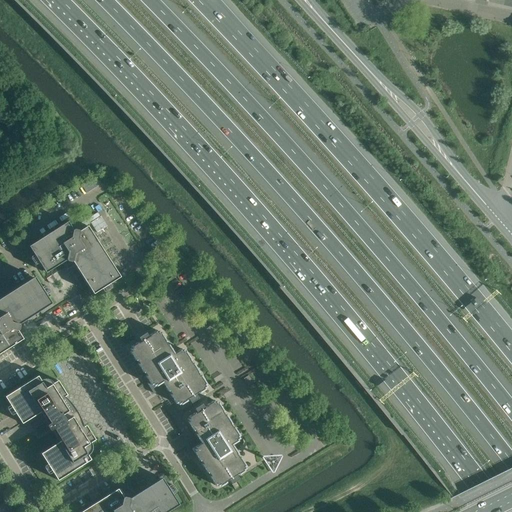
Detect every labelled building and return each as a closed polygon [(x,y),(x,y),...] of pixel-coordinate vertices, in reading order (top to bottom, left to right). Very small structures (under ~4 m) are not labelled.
[(74,229),(73,230),(67,221),(29,246),(34,254),(31,256),(30,258),(34,264),(36,264),(39,262),(46,273),(66,260),(67,261),(71,262),(72,261),(93,294),(101,289),(103,292),(105,292),(111,288),(112,286),(110,283),(120,277),(87,226),(79,231),(78,230),(74,229)] [(44,285),(41,287),(34,276),(0,298),(0,353),(23,338),(18,330),(19,325),(19,324),(51,303),(46,295),(49,293),(50,291),(46,285),(44,285)] [(131,347),(129,349),(131,351),(129,351),(135,361),(137,360),(138,363),(137,363),(143,373),(144,372),(146,375),(145,376),(148,381),(146,382),(147,383),(154,394),(163,388),(160,384),(162,382),(166,389),(168,392),(169,391),(170,394),(169,394),(171,397),(175,404),(176,403),(178,405),(180,404),(180,405),(187,401),(186,400),(187,399),(190,403),(198,398),(195,394),(198,392),(199,393),(205,389),(204,388),(206,387),(205,385),(206,384),(200,375),(199,375),(197,373),(198,372),(192,362),(191,363),(190,360),(191,360),(185,350),(184,351),(182,349),(180,350),(180,349),(174,353),(168,344),(167,345),(165,342),(166,341),(160,332),(159,333),(158,331),(156,332),(155,331),(149,335),(149,336),(148,337),(145,332),(138,337),(140,342),(138,343),(137,342),(131,346),(131,347)] [(42,379),(40,380),(38,375),(4,396),(10,405),(7,406),(7,408),(10,414),(12,415),(15,413),(22,423),(40,412),(46,422),(45,423),(45,424),(49,430),(50,430),(51,429),(59,441),(40,453),(47,463),(44,465),(44,467),(48,473),(49,473),(52,472),(57,480),(91,459),(88,455),(89,454),(90,452),(91,451),(91,450),(92,448),(92,447),(92,445),(91,443),(91,442),(95,439),(86,424),(83,426),(80,418),(76,410),(71,402),(64,396),(67,395),(57,380),(53,383),(52,381),(51,380),(50,380),(49,379),(47,379),(46,378),(44,378),(43,379),(42,379)] [(189,418),(187,419),(188,421),(187,421),(191,427),(193,431),(194,430),(196,433),(195,434),(200,443),(199,444),(196,440),(187,446),(192,453),(194,457),(196,456),(199,461),(200,460),(202,463),(201,464),(207,473),(208,472),(210,475),(209,476),(215,485),(216,485),(217,487),(219,485),(220,486),(226,482),(225,481),(228,479),(231,484),(239,479),(238,479),(236,475),(237,474),(238,475),(244,471),(244,470),(246,469),(244,467),(246,466),(240,456),(238,457),(237,454),(238,454),(232,445),(238,441),(237,440),(239,438),(238,436),(239,436),(233,426),(232,427),(230,424),(232,424),(226,414),(224,415),(223,412),(224,411),(218,402),(217,403),(216,401),(214,402),(213,401),(206,405),(207,406),(204,408),(202,403),(194,408),(197,413),(195,413),(195,412),(188,416),(189,418)] [(117,488),(95,502),(79,511),(166,511),(179,504),(172,494),(175,492),(175,490),(172,484),(170,484),(167,485),(161,477),(129,498),(128,497),(124,496),(123,496),(117,488)] [(236,481),(231,484),(234,489),(240,486),(236,481)]
